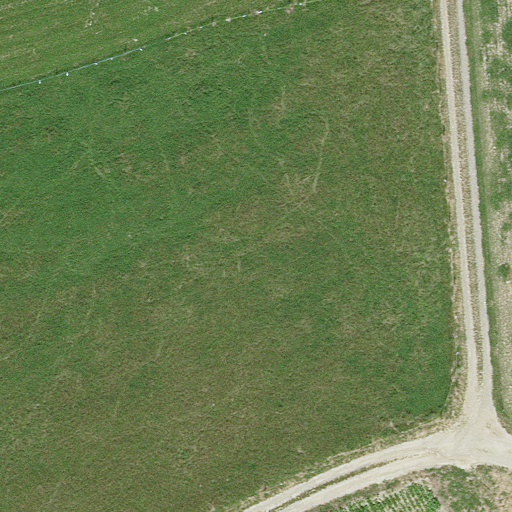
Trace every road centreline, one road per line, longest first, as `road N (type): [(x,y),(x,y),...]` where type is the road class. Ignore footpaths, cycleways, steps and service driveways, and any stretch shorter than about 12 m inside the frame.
road 1 (track): [(481,455),(449,0)]
road 2 (track): [(511,457),(398,463),(266,511)]
